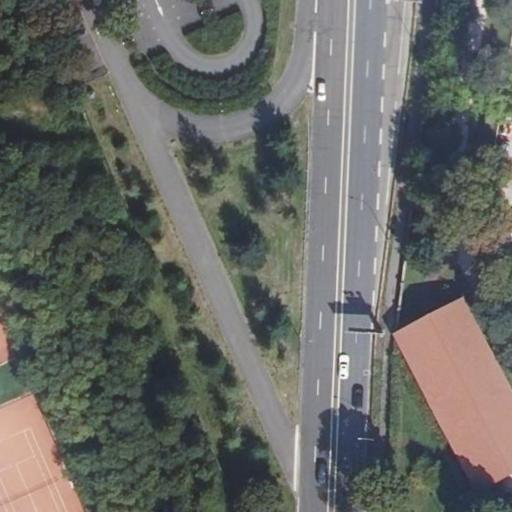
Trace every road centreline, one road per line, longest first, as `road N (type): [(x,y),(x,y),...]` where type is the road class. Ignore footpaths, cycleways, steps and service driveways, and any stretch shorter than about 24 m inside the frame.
road 1 (primary): [(330,0),(308,511)]
road 2 (primary): [(345,511),(369,5)]
